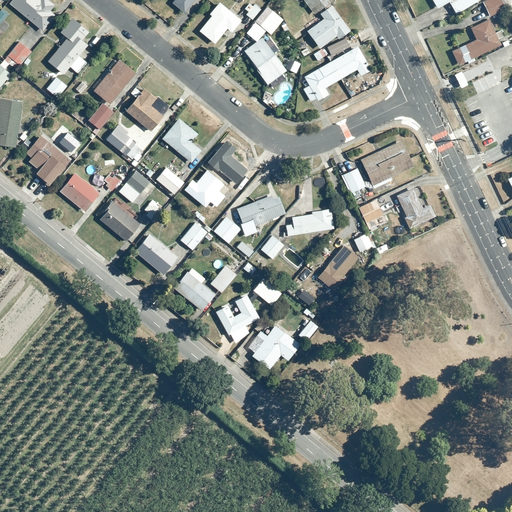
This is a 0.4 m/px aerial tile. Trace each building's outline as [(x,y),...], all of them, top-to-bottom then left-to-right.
[(11,0),(9,4),(42,31),(55,15),(49,11),(53,5),(46,0),(11,0)] [(194,0),(174,0),(172,3),(184,13),(194,0)] [(338,39),(349,31),(327,0),(302,0),(313,15),(318,11),(323,19),(306,30),(319,48),(336,36),(338,39)] [(478,0),(431,0),(437,9),(448,2),(455,14),(478,0)] [(506,7),(501,0),(484,0),(481,1),(489,16),(506,7)] [(260,9),(251,2),(245,9),(248,12),(240,21),(218,2),(210,13),(212,15),(199,31),(214,44),(227,29),(231,32),(236,26),(242,31),(260,9)] [(265,30),(271,34),(282,20),(266,7),(255,21),(245,33),(256,42),(265,30)] [(0,26),(10,15),(2,9),(0,11),(0,37),(5,32),(0,27),(0,26)] [(495,32),(488,18),(470,27),(476,39),(451,52),(458,66),(501,44),(497,38),(502,36),(499,29),(495,32)] [(88,31),(73,19),(61,34),(66,37),(47,61),(63,74),(69,67),(78,74),(87,62),(78,55),(87,45),(81,40),(88,31)] [(295,43),(307,33),(302,27),(290,37),(295,43)] [(30,52),(31,54),(43,39),(30,28),(7,55),(19,65),(30,52)] [(262,38),(242,53),(256,71),(267,85),(287,70),(275,54),(274,54),(280,49),(267,33),(262,38)] [(350,47),(345,38),(326,47),(330,56),(350,47)] [(371,70),(357,46),(303,76),(308,85),(303,89),(311,104),(328,95),(324,88),(356,69),(360,76),(371,70)] [(324,47),(313,55),(317,60),(327,52),(324,47)] [(0,86),(15,70),(8,64),(2,59),(0,60),(0,86)] [(135,73),(119,59),(92,90),(108,104),(135,73)] [(295,73),(299,64),(293,61),(289,70),(295,73)] [(66,86),(55,76),(45,88),(56,97),(66,86)] [(88,86),(81,80),(74,89),(80,95),(88,86)] [(169,110),(144,89),(141,92),(134,87),(130,93),(136,98),(125,111),(150,131),(163,116),(169,110)] [(0,145),(15,147),(23,102),(0,98),(0,145)] [(113,112),(102,103),(88,121),(99,129),(113,112)] [(196,133),(178,118),(161,138),(191,162),(200,151),(189,142),(196,133)] [(138,141),(132,137),(127,146),(141,154),(151,138),(143,133),(138,141)] [(20,146),(27,151),(25,153),(31,158),(29,161),(38,169),(35,173),(49,185),(70,161),(40,135),(33,144),(27,138),(20,146)] [(363,187),(374,188),(392,180),(391,178),(412,168),(399,141),(360,159),(370,182),(362,180),(357,168),(340,175),(349,194),(352,192),(354,199),(362,195),(359,189),(363,187)] [(240,162),(220,146),(213,154),(217,157),(195,183),(191,180),(183,189),(204,207),(209,201),(216,206),(224,196),(218,191),(223,185),(229,190),(245,171),(238,165),(240,162)] [(183,182),(164,167),(154,178),(173,194),(183,182)] [(132,202),(139,193),(149,181),(135,170),(126,182),(118,191),(132,202)] [(100,192),(75,172),(59,191),(84,211),(100,192)] [(110,172),(104,180),(107,182),(105,185),(111,190),(120,180),(110,172)] [(422,208),(412,188),(396,196),(407,218),(405,219),(409,229),(435,217),(429,204),(422,208)] [(282,214),(275,193),(236,208),(246,235),(256,231),(254,225),(282,214)] [(142,210),(146,213),(145,215),(154,222),(164,209),(160,205),(151,198),(142,210)] [(378,207),(374,199),(358,207),(368,230),(377,225),(374,219),(382,215),(378,207)] [(140,224),(112,201),(98,218),(126,241),(140,224)] [(285,236),(299,234),(332,228),(329,207),(312,210),(312,213),(301,215),(289,217),(290,224),(283,226),(285,236)] [(240,229),(224,216),(212,230),(228,243),(240,229)] [(207,231),(194,221),(179,240),(192,250),(207,231)] [(372,246),(366,232),(353,239),(359,252),(372,246)] [(177,257),(149,233),(134,251),(163,274),(177,257)] [(283,245),(271,235),(259,249),(271,259),(283,245)] [(359,257),(343,244),(316,277),(334,291),(345,277),(343,276),(359,257)] [(253,250),(247,245),(242,253),(248,257),(253,250)] [(256,270),(247,262),(242,268),(251,275),(256,270)] [(236,274),(224,265),(209,283),(221,292),(236,274)] [(214,294),(187,271),(173,287),(201,310),(214,294)] [(279,297),(261,278),(251,288),(270,306),(279,297)] [(231,312),(228,304),(216,310),(228,335),(229,334),(234,343),(249,332),(245,325),(258,318),(247,295),(234,301),(240,313),(231,312)] [(317,326),(309,320),(298,335),(306,341),(317,326)] [(274,325),(267,335),(260,330),(255,336),(258,338),(250,349),(254,352),(252,356),(269,369),(280,354),(288,360),(299,344),(274,325)]
